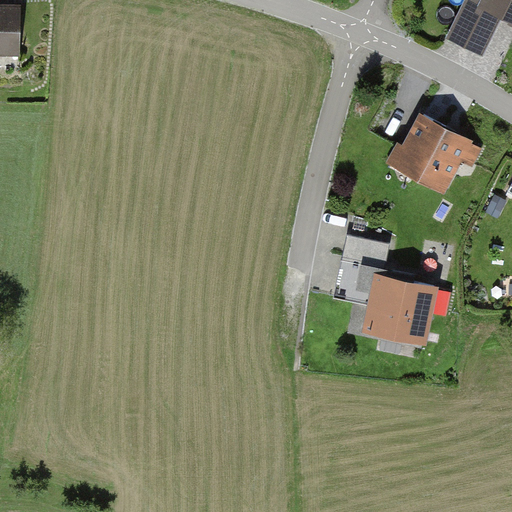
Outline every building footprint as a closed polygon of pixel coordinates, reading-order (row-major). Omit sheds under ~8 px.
[(511,30),(511,0),(473,0),(469,10),(511,30)] [(20,7),(0,6),(0,61),(20,61),(20,7)] [(475,140),(422,114),(395,169),(449,195),(475,140)] [(380,236),(348,229),(335,292),(366,299),(380,236)] [(444,278),(375,264),(363,323),(432,338),(444,278)]
